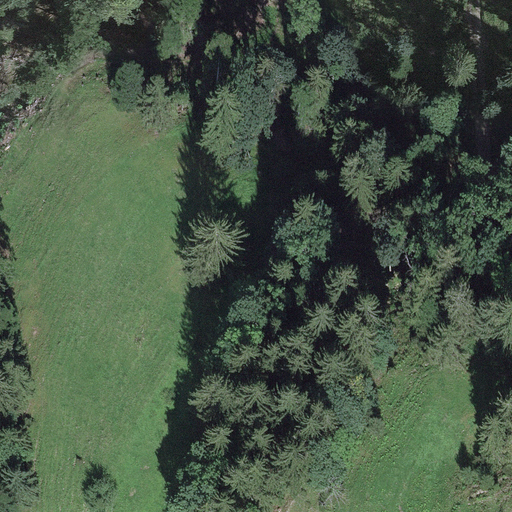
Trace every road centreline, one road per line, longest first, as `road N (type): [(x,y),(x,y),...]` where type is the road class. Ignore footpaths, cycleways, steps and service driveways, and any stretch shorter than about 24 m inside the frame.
road 1 (track): [(234,321),(273,255),(307,233),(489,199),(511,187)]
road 2 (track): [(489,199),(472,0)]
